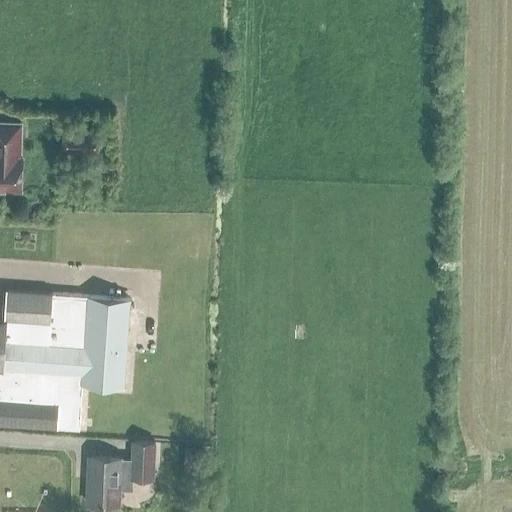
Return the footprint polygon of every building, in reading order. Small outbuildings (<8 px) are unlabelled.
[(0,190),(20,191),(21,157),(20,157),(21,124),(0,123),(0,190)] [(63,153),(97,154),(98,133),(63,132),(63,153)] [(0,423),(79,429),(82,384),(122,387),(128,299),(88,296),(52,293),(6,290),(5,320),(0,319),(0,423)] [(121,460),(121,458),(90,456),(89,479),(87,479),(86,503),(118,505),(119,489),(131,490),(132,478),(153,479),(154,443),(132,442),(131,460),(121,460)] [(202,472),(203,448),(184,447),(183,471),(202,472)]
